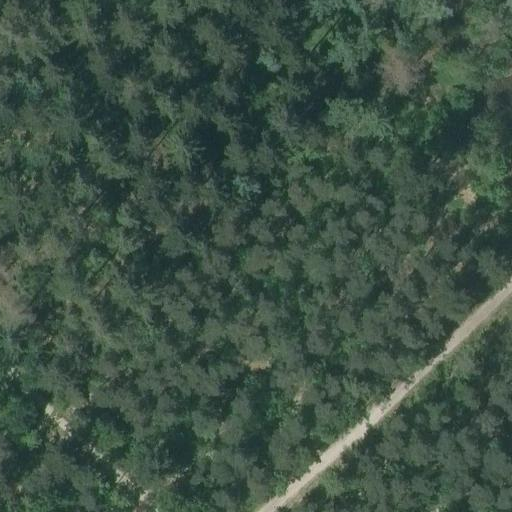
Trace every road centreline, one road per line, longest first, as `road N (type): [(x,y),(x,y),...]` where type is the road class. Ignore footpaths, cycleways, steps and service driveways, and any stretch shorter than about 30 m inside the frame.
road 1 (track): [(260,511),(511,265)]
road 2 (track): [(118,486),(0,359)]
